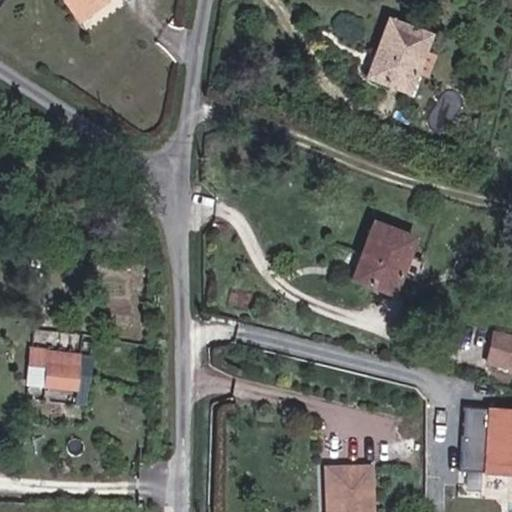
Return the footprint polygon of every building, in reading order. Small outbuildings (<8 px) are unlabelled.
[(120,1),(119,0),(70,0),(84,16),(89,23),(120,1)] [(388,22),(369,76),(411,92),(430,38),(388,22)] [(400,274),(407,253),(413,235),(375,222),(354,281),(394,294),(400,274)] [(418,279),(425,259),(407,253),(400,274),(418,279)] [(511,370),(511,334),(497,329),(487,362),(511,370)] [(58,355),(54,364),(86,376),(89,366),(58,355)] [(78,396),(86,376),(54,364),(46,384),(78,396)] [(490,475),(511,475),(511,415),(472,415),(472,441),(491,441),(490,475)] [(368,511),(367,471),(322,472),(323,511),(368,511)]
